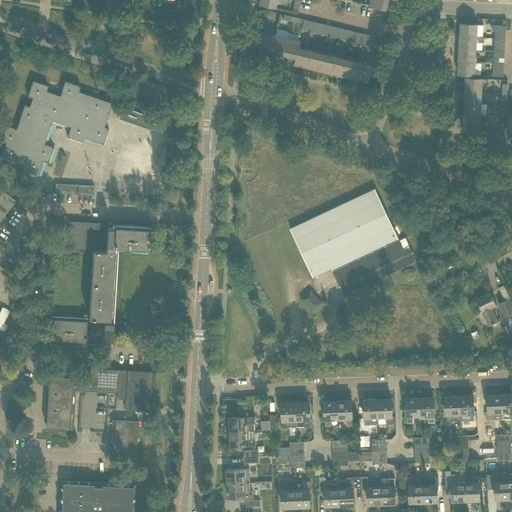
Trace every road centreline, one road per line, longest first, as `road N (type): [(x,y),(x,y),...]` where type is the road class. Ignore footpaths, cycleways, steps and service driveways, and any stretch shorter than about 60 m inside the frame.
road 1 (residential): [(195,389),(511,375)]
road 2 (residential): [(206,215),(35,209),(0,255)]
road 3 (residential): [(212,92),(0,16)]
road 4 (tertiary): [(195,389),(206,215)]
road 5 (residential): [(369,146),(212,92)]
road 6 (residential): [(511,197),(369,146)]
road 7 (tertiary): [(206,215),(212,92)]
road 8 (tertiary): [(188,511),(195,389)]
road 9 (residential): [(369,146),(409,32)]
